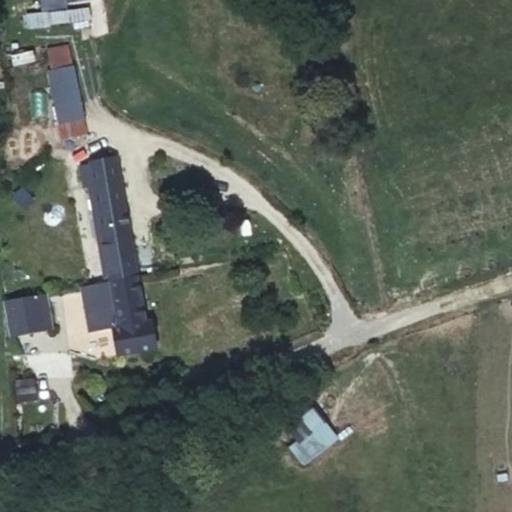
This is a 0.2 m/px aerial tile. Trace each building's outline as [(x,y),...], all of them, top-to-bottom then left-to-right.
[(87,5),(32,10),(35,30),(88,26),(87,5)] [(51,71),(74,66),(69,44),(47,48),(51,71)] [(80,101),(74,66),(51,71),(58,105),(80,101)] [(87,133),(80,101),(58,105),(61,121),(55,122),(58,139),(87,133)] [(110,282),(136,277),(136,276),(114,157),(88,162),(89,164),(80,165),(84,187),(92,186),(93,187),(110,282)] [(145,323),(136,277),(110,282),(80,287),(89,332),(113,329),(118,355),(156,348),(152,322),(145,323)] [(46,293),(4,301),(10,337),(53,329),(46,293)] [(282,431),(305,463),(338,439),(314,407),(282,431)]
